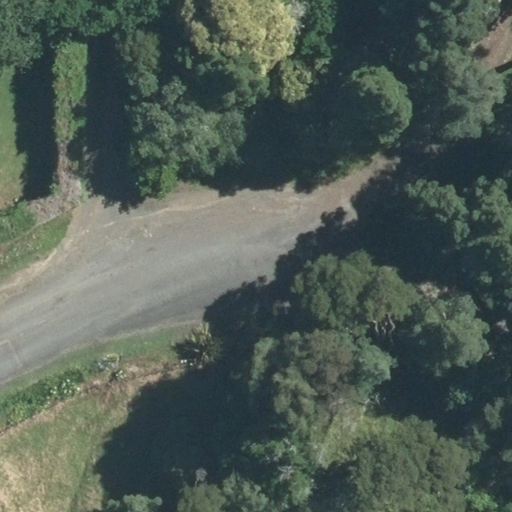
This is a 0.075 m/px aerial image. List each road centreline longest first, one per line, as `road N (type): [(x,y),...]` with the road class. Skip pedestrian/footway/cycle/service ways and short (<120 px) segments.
road 1 (track): [(257,241),(434,423),(511,452)]
road 2 (unclassified): [(0,343),(257,241)]
